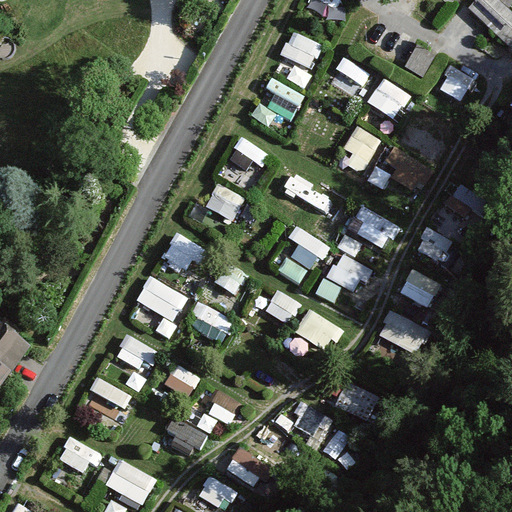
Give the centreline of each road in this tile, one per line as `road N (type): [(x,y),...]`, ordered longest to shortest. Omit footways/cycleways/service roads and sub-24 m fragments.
road 1 (residential): [(256,0),(0,471)]
road 2 (track): [(163,0),(157,93),(133,131),(158,181)]
